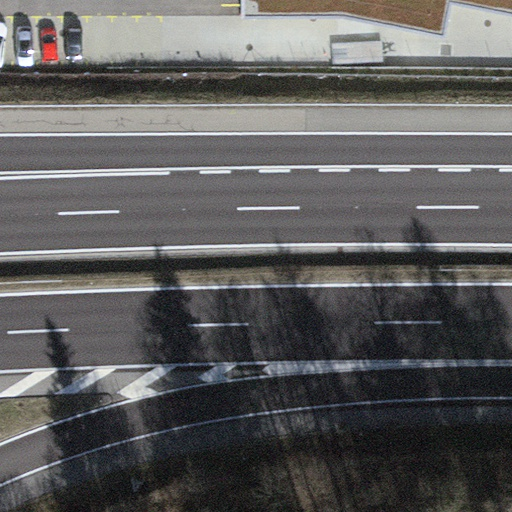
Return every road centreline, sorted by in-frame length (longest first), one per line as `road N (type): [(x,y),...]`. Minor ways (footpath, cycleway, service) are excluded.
road 1 (motorway): [(0,469),(166,414),(511,365)]
road 2 (motorway): [(511,201),(0,180)]
road 3 (motorway): [(0,337),(511,327)]
road 4 (motorway): [(511,207),(0,214)]
